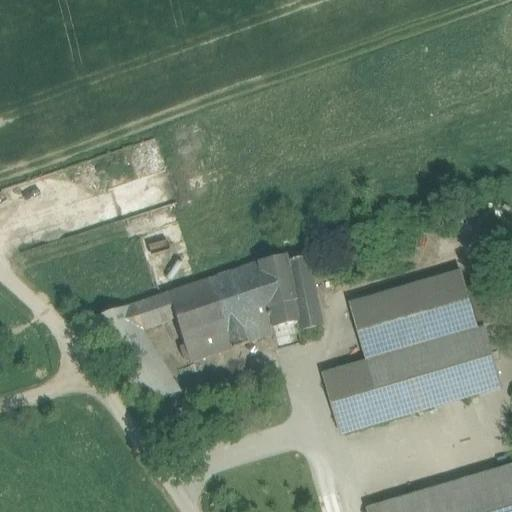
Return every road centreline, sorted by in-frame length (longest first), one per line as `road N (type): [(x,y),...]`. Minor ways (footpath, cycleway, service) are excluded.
road 1 (track): [(0,278),(97,380),(191,511)]
road 2 (track): [(163,472),(298,425),(314,367)]
